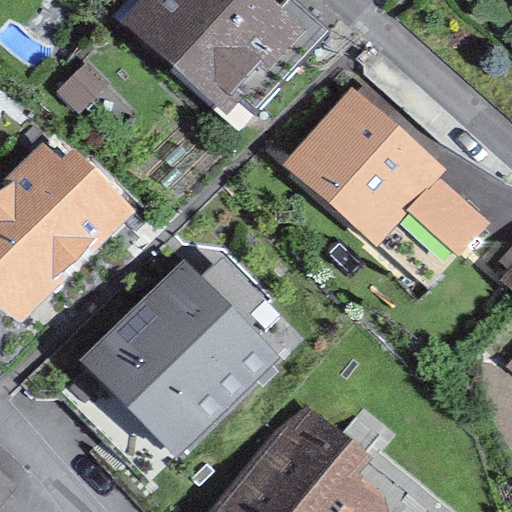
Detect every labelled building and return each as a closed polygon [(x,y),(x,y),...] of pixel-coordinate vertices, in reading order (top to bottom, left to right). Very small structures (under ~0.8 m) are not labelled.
[(286,0),(282,5),(276,0),(141,0),(126,17),(230,111),(247,93),(262,107),(332,30),(299,0),(286,0)] [(111,82),(88,59),(58,89),(80,112),(111,82)] [(382,243),(447,169),(352,86),(286,160),(382,243)] [(0,250),(43,296),(121,223),(100,201),(112,189),(78,153),(66,165),(44,142),(0,182),(0,250)] [(316,316),(227,225),(195,258),(186,250),(68,363),(167,458),(316,316)] [(511,248),(501,260),(511,270),(505,277),(511,283),(511,248)] [(392,511),(389,490),(363,470),(377,452),(312,401),(276,429),(210,511),(392,511)] [(0,508),(19,485),(0,470),(0,508)]
